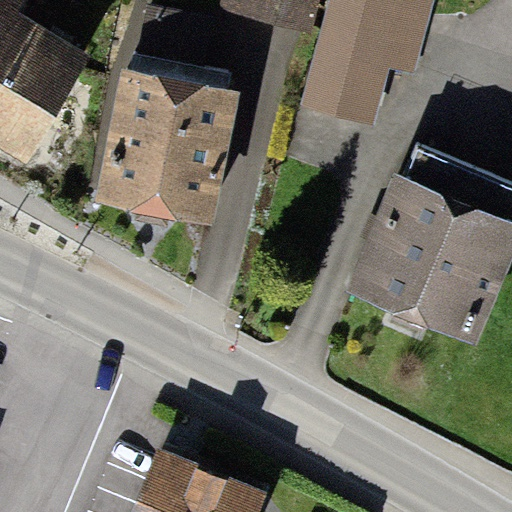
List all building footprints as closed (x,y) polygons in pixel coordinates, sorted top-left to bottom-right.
[(0,0),(0,155),(28,171),(85,73),(15,33),(26,15),(0,0)] [(222,0),(218,12),(310,40),(322,0),(222,0)] [(333,0),(301,117),(369,136),(389,63),(410,69),(429,0),(333,0)] [(127,89),(101,216),(213,239),(239,112),(127,89)] [(511,202),(421,161),(404,200),(509,248),(511,241),(511,202)] [(404,200),(354,309),(459,357),(509,248),(404,200)] [(249,511),(256,495),(160,456),(137,511),(249,511)]
